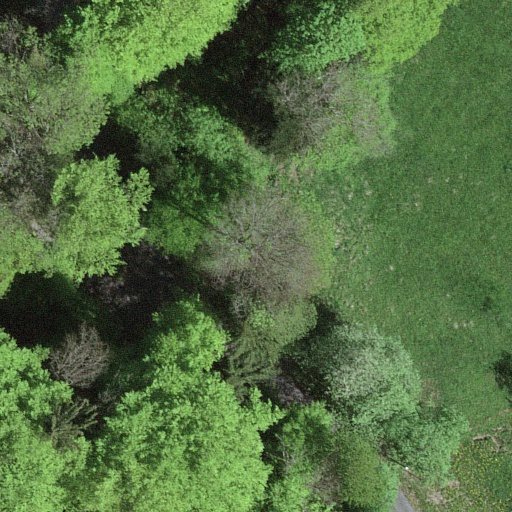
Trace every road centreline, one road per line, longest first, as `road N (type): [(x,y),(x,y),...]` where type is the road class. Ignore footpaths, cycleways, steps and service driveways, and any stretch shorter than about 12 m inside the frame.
road 1 (track): [(49,0),(74,107),(157,263),(159,301)]
road 2 (track): [(159,301),(203,320),(303,409),(394,511)]
road 3 (track): [(159,301),(130,311),(83,295),(0,221)]
